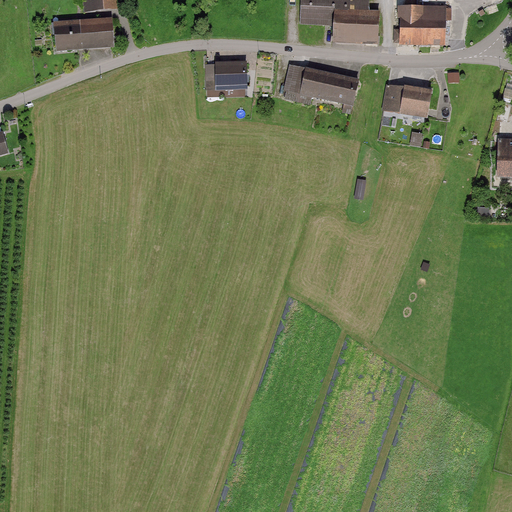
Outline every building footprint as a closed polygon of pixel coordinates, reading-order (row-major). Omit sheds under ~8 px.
[(113,0),(83,0),(85,10),(114,8),(113,0)] [(369,0),(301,0),(300,22),(329,24),(328,39),(375,42),(377,11),(369,10),(369,0)] [(442,6),(399,6),(398,43),(442,43),(442,6)] [(110,19),(51,22),(53,49),(111,47),(110,19)] [(246,62),(207,63),(208,88),(246,87),(246,62)] [(357,81),(291,63),(282,94),(309,101),(310,96),(350,107),(357,81)] [(428,90),(389,83),(385,108),(424,114),(428,90)] [(511,140),(499,140),(497,175),(511,176),(511,140)]
